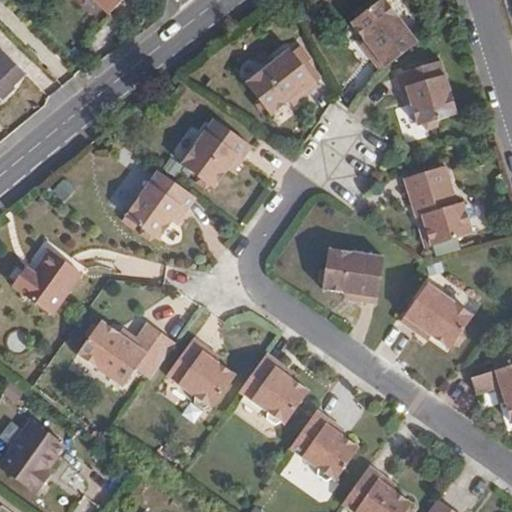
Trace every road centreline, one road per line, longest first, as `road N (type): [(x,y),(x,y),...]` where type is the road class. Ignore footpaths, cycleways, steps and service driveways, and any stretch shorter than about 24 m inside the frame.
road 1 (residential): [(331,137),(244,249),(261,295),(511,471)]
road 2 (tertiary): [(0,177),(208,7)]
